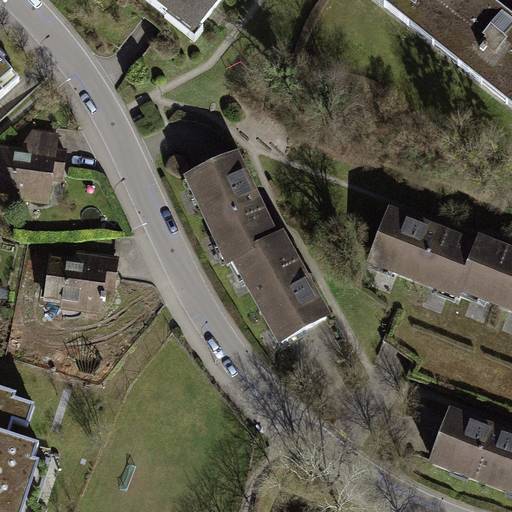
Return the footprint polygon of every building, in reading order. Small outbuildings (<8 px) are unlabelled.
[(145,0),(166,16),(171,10),(197,31),(220,0),(145,0)] [(372,0),(431,46),(468,0),(372,0)] [(511,98),(511,19),(487,0),(468,0),(431,46),(506,106),(511,98)] [(0,98),(19,81),(0,59),(0,98)] [(30,134),(25,146),(36,147),(34,167),(53,169),(63,171),(66,152),(54,151),(55,137),(30,134)] [(49,204),(53,169),(34,167),(36,147),(25,146),(24,154),(0,151),(0,188),(27,192),(29,200),(49,204)] [(227,264),(236,259),(274,241),(234,157),(187,179),(227,264)] [(457,294),(460,288),(476,247),(389,213),(370,260),(457,294)] [(280,237),(274,241),(236,259),(282,343),(325,319),(280,237)] [(511,254),(478,241),(476,247),(460,288),(511,309),(511,254)] [(87,256),(86,263),(85,274),(103,276),(113,277),(116,260),(87,256)] [(102,295),(103,276),(85,274),(86,263),(50,261),(46,298),(80,303),(84,310),(101,310),(101,300),(106,300),(105,296),(102,295)] [(0,511),(22,511),(24,506),(36,510),(49,469),(31,463),(36,448),(5,438),(10,422),(24,426),(31,407),(12,401),(14,394),(0,390),(0,511)] [(511,438),(449,415),(431,461),(511,491),(511,438)]
